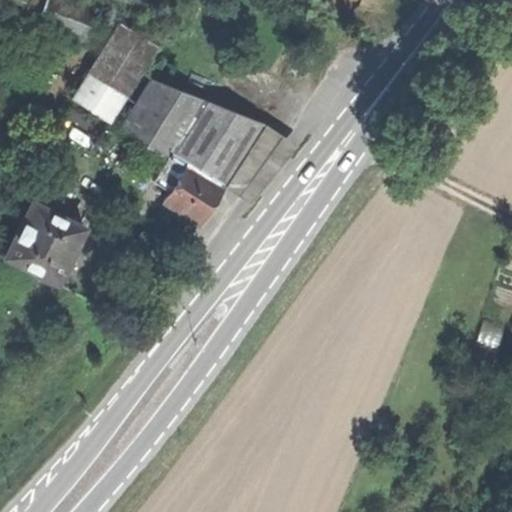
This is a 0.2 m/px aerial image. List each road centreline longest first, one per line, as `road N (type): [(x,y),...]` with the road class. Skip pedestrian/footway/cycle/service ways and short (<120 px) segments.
road 1 (secondary): [(315,176),(247,246),(34,511)]
road 2 (secondary): [(81,511),(204,358),(315,176)]
road 3 (secondary): [(452,0),(315,176)]
road 4 (track): [(345,138),(511,217)]
